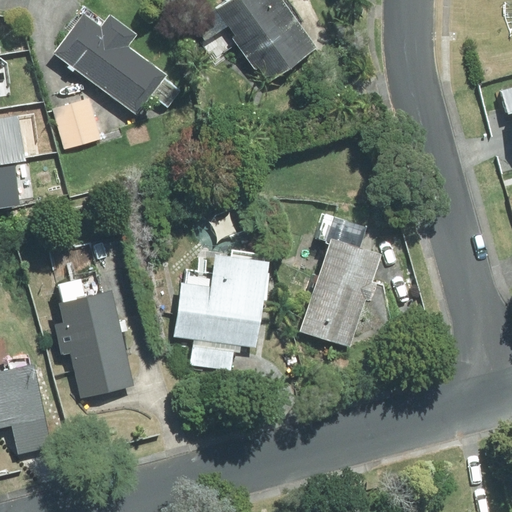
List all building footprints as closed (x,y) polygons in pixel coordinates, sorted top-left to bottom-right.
[(311,49),(274,0),(225,0),(189,27),(201,43),(223,26),(230,36),(227,38),(251,70),(254,68),(265,83),(311,49)] [(97,25),(79,13),(50,53),(135,115),(150,94),(166,107),(178,90),(162,78),(164,75),(124,46),(132,34),(105,14),(97,25)] [(62,151),(99,139),(86,99),(49,110),(62,151)] [(0,158),(13,129),(0,123),(0,158)] [(347,348),(376,255),(353,248),(360,226),(321,214),(314,239),(325,243),(297,332),(347,348)] [(231,347),(252,349),(263,264),(210,258),(206,289),(177,284),(170,338),(190,341),(187,366),(228,371),(231,347)] [(130,387),(105,291),(53,305),(58,324),(50,326),(58,357),(66,355),(78,400),(130,387)] [(16,455),(48,447),(27,366),(0,373),(0,430),(9,428),(16,455)]
